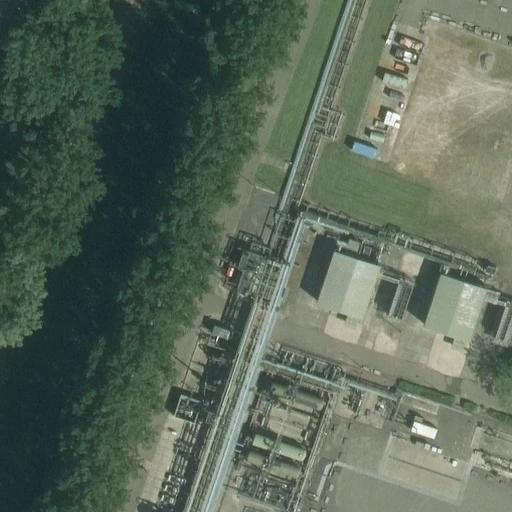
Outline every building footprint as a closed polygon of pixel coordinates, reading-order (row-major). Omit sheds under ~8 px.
[(440,0),(436,16),(511,39),(511,12),(470,0),(440,0)] [(459,153),(492,167),(502,146),(469,131),(459,153)] [(334,249),(316,302),(348,312),(344,325),(355,329),(360,316),(363,318),(381,264),(357,256),(361,243),(350,239),(345,252),(334,249)] [(441,272),(424,326),(455,336),(451,348),(463,352),(467,340),(470,341),(483,300),(496,305),(500,293),(487,289),(488,287),(441,272)] [(231,330),(215,325),(212,333),(228,339),(231,330)]
